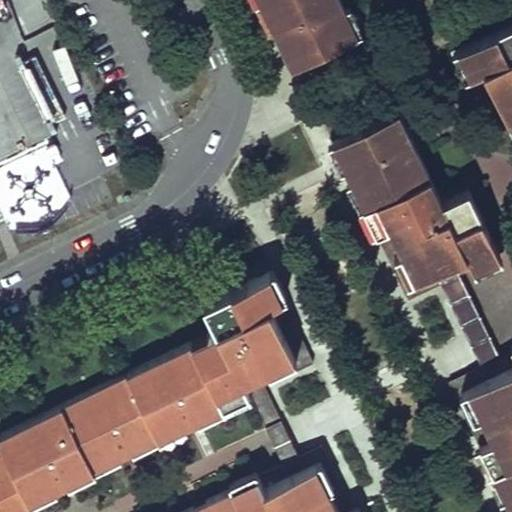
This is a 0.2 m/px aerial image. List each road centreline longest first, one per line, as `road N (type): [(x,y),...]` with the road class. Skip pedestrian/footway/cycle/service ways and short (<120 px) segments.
road 1 (residential): [(204,0),(230,54),(236,104),(211,165),(162,211)]
road 2 (residential): [(0,291),(162,211)]
